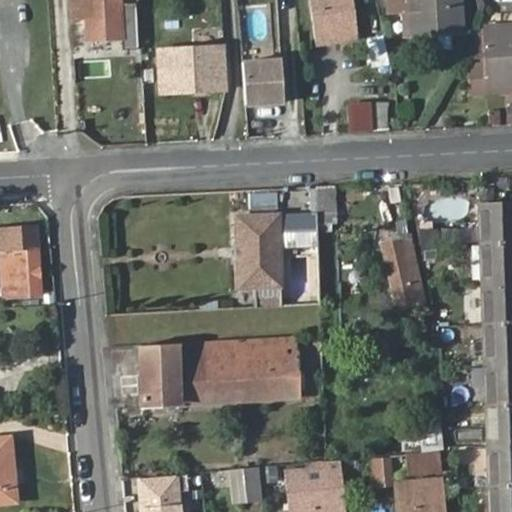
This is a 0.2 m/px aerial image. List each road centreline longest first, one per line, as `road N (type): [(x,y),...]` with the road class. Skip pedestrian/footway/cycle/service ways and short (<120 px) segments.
road 1 (residential): [(69,174),(511,149)]
road 2 (residential): [(103,511),(69,174)]
